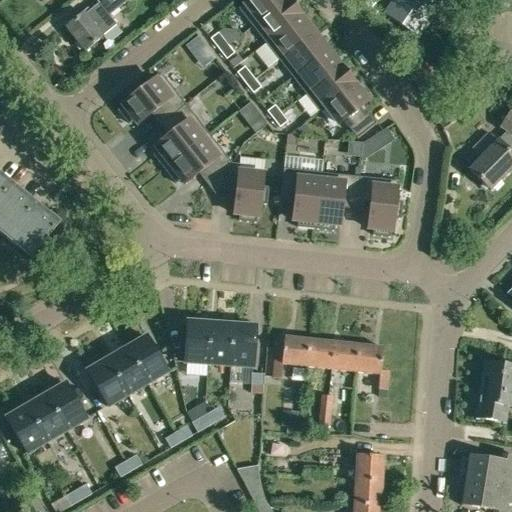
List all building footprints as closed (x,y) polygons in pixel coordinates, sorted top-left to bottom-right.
[(285,0),(249,0),(238,9),(252,26),(285,0)] [(287,0),(285,0),(252,26),(265,43),(300,16),(287,0)] [(391,0),(382,13),(418,39),(446,0),(391,0)] [(462,0),(464,8),(476,7),(475,0),(462,0)] [(64,28),(83,52),(116,26),(98,4),(84,15),(83,13),(64,28)] [(314,33),(300,16),(265,43),(254,52),(267,69),(279,60),(314,33)] [(211,39),(219,49),(227,43),(219,33),(211,39)] [(327,50),(314,33),(279,60),(292,78),(327,50)] [(206,46),(200,37),(199,38),(187,47),(194,56),(206,47),(206,46)] [(235,53),(227,43),(219,49),(227,59),(235,53)] [(332,74),(340,68),(341,67),(327,50),(292,78),(306,95),(310,92),(332,74)] [(499,75),(511,82),(511,58),(510,58),(499,75)] [(421,60),(408,68),(433,109),(446,101),(429,73),(421,60)] [(237,73),(245,83),(253,78),(245,67),(237,73)] [(310,92),(323,108),(354,84),(340,68),(332,74),(310,92)] [(157,113),(164,122),(186,105),(161,74),(146,86),(142,81),(129,92),(133,97),(123,105),(124,107),(119,111),(129,124),(134,120),(138,124),(154,112),(157,113)] [(253,78),(245,83),(253,94),(261,88),(253,78)] [(350,128),(358,137),(376,123),(369,113),(364,117),(358,109),(368,102),(354,84),(323,108),(336,126),(347,118),(353,126),(350,128)] [(186,105),(164,122),(171,131),(171,134),(155,146),(159,151),(154,155),(166,169),(210,134),(186,105)] [(267,111),(274,119),(282,113),(275,105),(267,111)] [(282,113),(274,119),(280,128),(288,122),(282,113)] [(468,170),(490,191),(511,168),(511,115),(509,114),(501,128),(507,131),(498,141),(488,132),(471,149),(480,157),(468,170)] [(210,134),(166,169),(177,183),(182,179),(185,184),(203,170),(212,182),(233,164),(210,134)] [(286,145),(296,146),(297,137),(287,136),(286,145)] [(233,164),(212,182),(218,190),(235,192),(237,194),(234,214),(240,214),(240,221),(256,222),(257,216),(259,217),(260,204),(266,204),(268,187),(262,187),(264,171),(239,169),(239,164),(233,164)] [(322,173),(284,169),(281,201),(295,203),(293,220),(298,221),(298,227),(316,229),(322,173)] [(360,178),(322,173),(316,229),(334,231),(334,225),(340,225),(342,206),(345,204),(357,205),(360,178)] [(373,235),(390,237),(391,231),(393,231),(394,218),(401,219),(402,203),(396,202),(398,182),(360,178),(357,205),(371,207),(368,229),(374,229),(373,235)] [(0,232),(2,234),(16,245),(30,257),(58,223),(48,216),(47,217),(42,213),(28,202),(14,190),(0,179),(0,232)] [(210,324),(188,322),(185,362),(208,364),(210,324)] [(234,325),(210,324),(208,364),(232,366),(234,325)] [(232,366),(254,367),(257,327),(234,325),(232,366)] [(148,337),(128,348),(149,383),(168,372),(148,337)] [(284,363),(308,366),(311,340),(286,337),(283,360),(275,359),(273,377),(283,378),(284,363)] [(308,366),(332,369),(335,343),(311,340),(308,366)] [(332,369),(357,372),(360,345),(335,343),(332,369)] [(387,389),(388,389),(390,370),(382,369),(384,348),(360,345),(357,372),(381,374),(379,388),(387,389)] [(128,348),(108,360),(128,395),(149,383),(128,348)] [(128,395),(108,360),(88,372),(109,407),(128,395)] [(484,373),(482,386),(503,389),(503,391),(511,393),(511,361),(506,360),(505,362),(485,360),(485,362),(483,362),(482,372),(484,373)] [(252,385),(264,386),(264,375),(252,374),(252,385)] [(67,384),(48,395),(68,430),(88,419),(67,384)] [(478,419),(504,422),(506,405),(511,406),(511,393),(503,391),(503,389),(482,386),(482,387),(480,387),(479,394),(481,396),(480,407),(477,406),(476,416),(478,416),(478,419)] [(386,398),(387,389),(379,388),(378,398),(386,398)] [(68,430),(48,395),(27,407),(47,442),(68,430)] [(243,396),(244,419),(271,418),(270,395),(243,396)] [(317,425),(330,426),(332,397),(320,396),(317,425)] [(47,442),(27,407),(7,419),(28,454),(47,442)] [(218,408),(207,414),(212,424),(224,418),(218,408)] [(299,413),(282,411),(281,426),(297,427),(299,413)] [(198,433),(212,424),(207,414),(192,423),(198,433)] [(186,427),(176,433),(181,442),(192,436),(186,427)] [(181,442),(176,433),(165,439),(171,448),(181,442)] [(267,458),(288,460),(290,442),(268,440),(267,458)] [(354,479),(381,481),(383,456),(355,454),(354,479)] [(136,456),(125,462),(131,471),(141,465),(136,456)] [(492,511),(510,511),(511,503),(511,458),(502,457),(501,462),(469,457),(462,505),(493,510),(492,511)] [(120,478),(131,471),(125,462),(115,468),(120,478)] [(259,464),(239,468),(261,511),(272,511),(265,499),(263,490),(260,480),(259,472),(259,464)] [(302,478),(331,480),(331,468),(302,467),(302,478)] [(352,504),(380,506),(381,481),(354,479),(353,501),(346,501),(346,496),(335,496),(335,503),(352,504)] [(86,485),(75,491),(81,501),(92,494),(86,485)] [(44,511),(33,491),(17,500),(23,511),(44,511)] [(71,507),(81,501),(75,491),(65,497),(71,507)]
